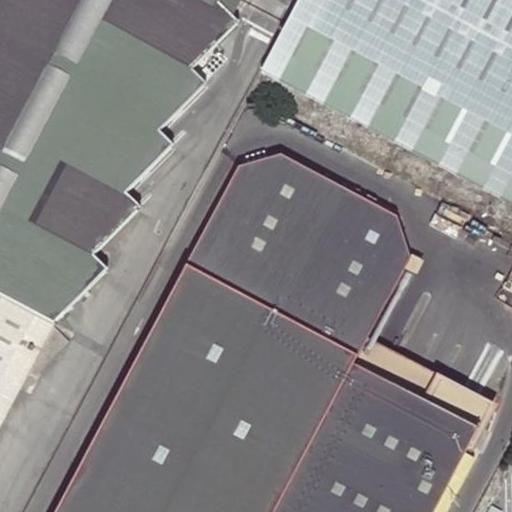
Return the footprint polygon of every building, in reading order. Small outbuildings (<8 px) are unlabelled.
[(0,0),(0,425),(53,324),(106,272),(93,257),(139,209),(125,194),(170,147),(158,132),(203,86),(190,70),(238,24),(231,17),(218,3),(219,0),(0,0)] [(231,17),(240,0),(219,0),(218,3),(231,17)] [(511,0),(299,0),(259,75),(511,209),(511,0)] [(432,511),(476,429),(352,364),(364,342),(409,257),(403,254),(392,221),(396,215),(280,153),(276,160),(244,168),(237,165),(184,265),(191,268),(61,511),(432,511)] [(352,364),(476,429),(488,407),(364,342),(352,364)]
